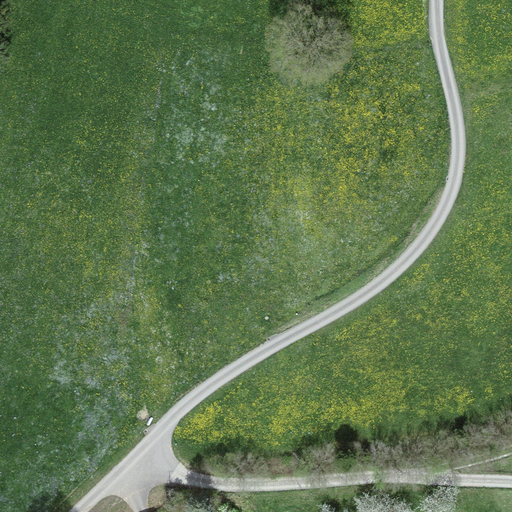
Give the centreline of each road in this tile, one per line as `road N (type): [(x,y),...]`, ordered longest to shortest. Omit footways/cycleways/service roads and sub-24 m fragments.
road 1 (unclassified): [(435,0),(457,120),(456,159),(442,210),(424,238),(368,287),(181,405),(70,511)]
road 2 (track): [(511,488),(186,493),(137,446)]
